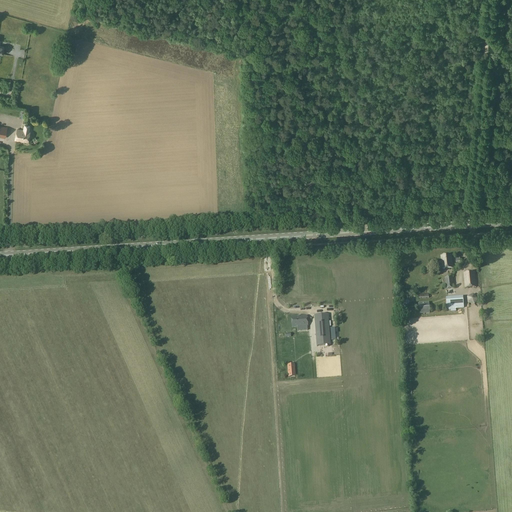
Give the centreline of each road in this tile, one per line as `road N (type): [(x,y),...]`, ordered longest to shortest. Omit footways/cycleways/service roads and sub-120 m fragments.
road 1 (primary): [(0,255),(511,222)]
road 2 (track): [(490,0),(471,214)]
